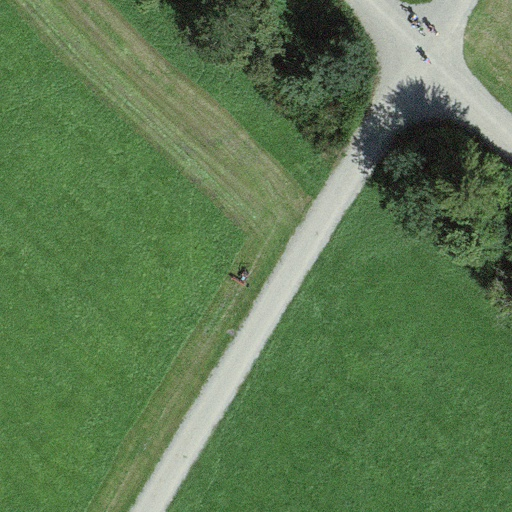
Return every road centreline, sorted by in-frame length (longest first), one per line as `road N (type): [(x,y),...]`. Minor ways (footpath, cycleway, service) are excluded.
road 1 (track): [(138,511),(461,0)]
road 2 (track): [(511,136),(367,0)]
